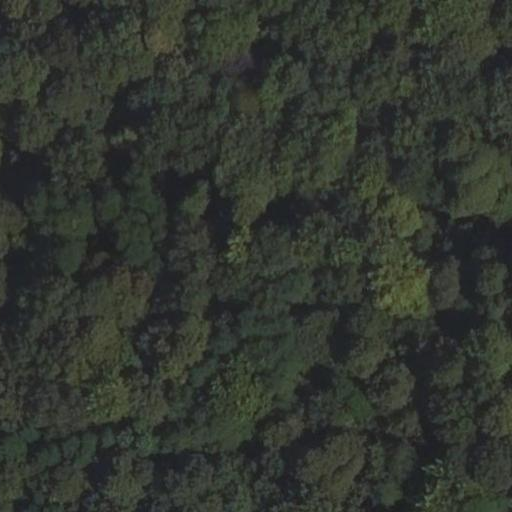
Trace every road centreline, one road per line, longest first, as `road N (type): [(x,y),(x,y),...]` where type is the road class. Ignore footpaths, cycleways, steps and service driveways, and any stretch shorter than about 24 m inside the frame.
road 1 (track): [(51,511),(170,153)]
road 2 (track): [(224,0),(170,153)]
